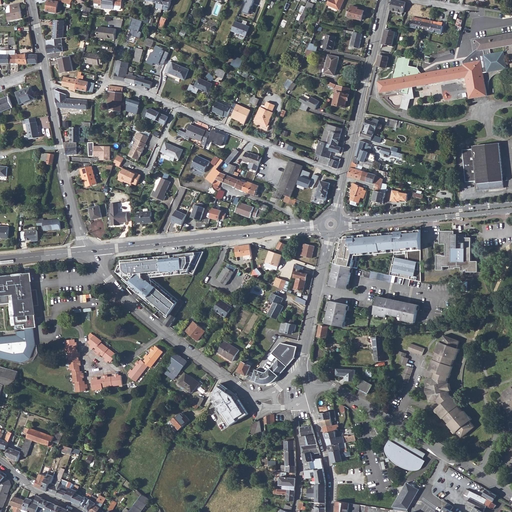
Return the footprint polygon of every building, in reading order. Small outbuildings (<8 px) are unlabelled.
[(51,0),(49,0),(47,11),(58,13),(59,2),(51,0)] [(95,0),(95,3),(95,5),(98,5),(98,3),(102,4),(102,8),(114,9),(119,9),(121,8),(121,6),(122,6),(122,0),(95,0)] [(154,0),(154,2),(158,3),(157,7),(163,9),(163,8),(164,5),(165,0),(154,0)] [(254,0),(253,0),(243,0),(243,3),(246,5),(243,11),(249,14),(254,0)] [(329,0),(327,4),(340,10),(343,0),(329,0)] [(397,0),(392,0),(390,10),(396,11),(403,13),(406,2),(397,0)] [(7,13),(8,20),(23,18),(20,3),(10,4),(10,5),(8,5),(7,10),(7,13)] [(302,14),(300,20),(303,21),(306,15),(307,15),(310,8),(306,6),(306,7),(302,14)] [(352,6),(349,17),(362,20),(364,11),(358,9),(358,7),(352,6)] [(159,23),(158,26),(164,27),(168,19),(163,17),(160,24),(159,23)] [(411,27),(421,29),(424,19),(413,17),(411,27)] [(424,19),(421,29),(431,31),(433,21),(424,19)] [(55,20),(54,39),(62,38),(64,38),(65,21),(65,20),(55,20)] [(236,21),(231,31),(246,37),(250,27),(236,21)] [(433,21),(431,31),(442,33),(443,26),(442,26),(443,22),(439,21),(438,22),(433,21)] [(100,27),(98,37),(116,39),(117,29),(100,27)] [(180,29),(178,34),(185,37),(187,32),(180,29)] [(385,29),(382,44),(392,46),(395,32),(385,29)] [(363,34),(354,32),(351,47),(359,49),(363,34)] [(470,59),(470,64),(464,65),(464,66),(466,77),(466,79),(470,99),(487,96),(486,90),(489,89),(488,87),(488,85),(489,83),(485,84),(483,73),(494,71),(495,74),(496,74),(498,73),(500,72),(501,72),(501,69),(500,65),(506,64),(505,57),(499,58),(497,52),(491,54),(490,49),(511,44),(511,32),(499,35),(477,39),(479,48),(479,51),(470,59)] [(327,34),(324,48),(333,50),(336,36),(327,34)] [(54,39),(47,41),(48,53),(64,52),(62,38),(54,39)] [(148,38),(146,45),(151,47),(155,41),(148,38)] [(163,49),(156,46),(153,53),(152,52),(147,63),(153,65),(154,63),(159,65),(160,64),(164,65),(169,53),(163,50),(163,49)] [(134,60),(141,62),(143,53),(145,49),(137,48),(134,60)] [(463,62),(464,65),(470,64),(470,59),(479,51),(479,48),(472,54),(463,62)] [(308,49),(305,56),(311,58),(313,51),(308,49)] [(432,55),(431,58),(451,53),(450,49),(432,55)] [(10,54),(10,63),(18,63),(18,54),(17,54),(17,53),(16,53),(16,54),(10,54)] [(88,53),(86,62),(99,64),(99,63),(103,64),(104,56),(88,53)] [(10,54),(1,54),(0,54),(0,63),(10,63),(10,54)] [(18,54),(18,63),(37,64),(35,54),(18,54)] [(328,55),(324,73),(334,76),(335,71),(336,71),(339,57),(328,55)] [(379,55),(377,65),(387,67),(389,57),(379,55)] [(466,77),(464,66),(435,71),(422,73),(419,74),(417,71),(418,67),(409,65),(410,58),(398,55),(397,59),(392,79),(378,81),(380,93),(402,89),(401,92),(405,93),(408,94),(410,87),(412,87),(427,84),(445,81),(466,77)] [(234,59),(231,64),(240,68),(243,59),(235,56),(234,59)] [(70,57),(59,59),(61,73),(73,71),(70,57)] [(119,60),(115,79),(125,81),(127,74),(130,62),(119,60)] [(170,61),(166,71),(185,80),(190,70),(170,61)] [(218,67),(215,75),(223,78),(227,71),(218,67)] [(78,79),(76,89),(94,92),(95,83),(80,80),(82,72),(79,71),(77,79),(78,79)] [(494,71),(483,73),(485,84),(489,83),(489,81),(491,78),(492,77),(494,75),(495,74),(494,71)] [(127,74),(125,81),(132,83),(134,83),(136,84),(137,77),(138,76),(127,74)] [(64,77),(63,82),(63,86),(70,87),(70,90),(76,91),(76,90),(76,89),(78,79),(77,79),(64,77)] [(137,77),(136,84),(151,88),(153,82),(137,77)] [(199,77),(195,87),(209,92),(213,83),(199,77)] [(332,83),(329,88),(333,91),(336,92),(334,104),(346,107),(348,100),(349,101),(350,95),(349,94),(350,88),(338,86),(332,83)] [(110,85),(110,91),(108,104),(107,104),(105,105),(105,107),(105,109),(106,110),(108,110),(109,110),(121,111),(123,93),(124,87),(117,86),(110,85)] [(31,87),(16,93),(20,105),(35,99),(31,87)] [(408,94),(405,93),(406,97),(404,97),(401,109),(404,110),(408,110),(410,100),(411,99),(414,98),(414,96),(412,87),(410,87),(408,94)] [(57,98),(56,98),(57,107),(66,108),(66,99),(67,99),(67,94),(55,90),(57,98)] [(304,95),(301,101),(303,102),(300,108),(307,111),(310,106),(316,109),(321,101),(312,96),(311,99),(304,95)] [(9,97),(0,100),(0,112),(13,108),(9,97)] [(142,102),(128,98),(127,110),(139,114),(142,102)] [(66,99),(66,108),(71,108),(88,109),(88,101),(75,99),(67,99),(66,99)] [(224,115),(228,117),(232,106),(228,104),(228,105),(217,101),(213,110),(219,113),(219,114),(223,116),(224,115)] [(261,106),(255,120),(260,122),(260,121),(262,122),(268,125),(274,112),(273,111),(275,104),(268,101),(265,108),(261,106)] [(237,104),(232,115),(242,119),(241,121),(241,122),(245,124),(250,110),(237,104)] [(170,117),(151,109),(148,117),(166,125),(170,117)] [(35,117),(26,119),(28,134),(25,134),(25,138),(28,138),(29,138),(40,136),(37,121),(36,121),(35,117)] [(367,125),(365,131),(374,135),(379,120),(375,118),(374,121),(373,121),(368,119),(366,125),(367,125)] [(187,133),(185,137),(190,139),(191,136),(202,141),(201,143),(205,145),(208,139),(211,132),(191,124),(187,133)] [(331,131),(328,143),(338,146),(342,134),(341,134),(343,128),(327,124),(325,129),(331,131)] [(73,127),(71,127),(71,142),(74,142),(77,142),(80,142),(80,127),(73,127)] [(211,132),(208,139),(222,146),(226,135),(212,129),(211,132)] [(362,130),(360,136),(377,142),(378,139),(381,140),(382,139),(383,139),(384,138),(374,135),(365,131),(362,130)] [(150,137),(139,131),(136,138),(138,139),(130,155),(139,160),(141,156),(143,153),(146,148),(145,147),(147,143),(150,137)] [(353,161),(351,166),(356,167),(359,160),(365,162),(365,161),(368,152),(366,151),(367,149),(370,151),(372,147),(368,146),(369,143),(359,140),(354,162),(354,161),(353,161)] [(322,141),(317,154),(321,155),(331,159),(333,151),(340,153),(342,147),(338,146),(328,143),(322,141)] [(71,142),(66,142),(68,155),(81,154),(81,147),(77,147),(77,142),(74,142),(71,142)] [(165,143),(162,152),(180,159),(184,149),(170,144),(169,144),(165,143)] [(475,149),(463,150),(466,182),(478,181),(479,191),(504,188),(504,181),(507,181),(507,178),(504,178),(501,143),(474,146),(475,149)] [(112,146),(95,146),(95,156),(100,156),(101,156),(101,157),(101,160),(112,160),(112,146)] [(370,153),(370,151),(367,149),(366,151),(368,152),(365,161),(373,164),(372,168),(380,170),(380,169),(381,166),(381,165),(381,163),(379,162),(378,162),(377,161),(376,159),(376,158),(376,157),(375,156),(374,155),(372,153),(371,153),(370,153)] [(257,170),(259,165),(263,156),(251,152),(251,153),(247,151),(243,160),(248,162),(248,161),(251,162),(249,167),(257,170)] [(41,162),(53,165),(55,156),(55,154),(52,153),(49,153),(43,153),(41,162)] [(118,154),(115,164),(120,166),(125,157),(118,154)] [(192,167),(198,169),(199,169),(200,169),(204,172),(207,166),(209,166),(211,161),(197,155),(192,167)] [(235,157),(232,155),(227,161),(230,163),(233,160),(235,157)] [(331,159),(321,155),(319,160),(325,162),(324,164),(328,165),(329,165),(338,168),(340,162),(333,159),(331,159)] [(290,160),(278,192),(282,193),(286,195),(291,197),(295,187),(302,170),(304,165),(292,161),(290,160)] [(351,166),(348,176),(361,180),(364,171),(362,170),(363,166),(372,169),(372,168),(373,164),(365,161),(365,162),(359,160),(356,167),(351,166)] [(230,163),(225,170),(228,171),(233,174),(234,174),(237,166),(230,163)] [(92,167),(81,170),(82,174),(84,174),(87,187),(97,184),(92,167)] [(213,183),(216,181),(217,179),(222,172),(218,169),(215,168),(206,179),(213,183)] [(138,186),(142,175),(133,172),(133,173),(130,172),(124,169),(123,172),(121,172),(119,177),(120,178),(119,181),(126,184),(128,183),(133,185),(133,184),(138,186)] [(302,170),(295,187),(303,190),(304,187),(312,189),(318,176),(302,170)] [(364,171),(361,180),(374,184),(376,175),(364,171)] [(222,172),(217,179),(221,181),(224,182),(227,173),(226,172),(226,173),(223,172),(222,172)] [(227,173),(224,182),(229,184),(232,176),(228,174),(228,173),(227,173)] [(232,176),(229,184),(236,187),(239,179),(232,176)] [(166,196),(168,192),(167,191),(168,190),(168,191),(172,183),(163,178),(162,180),(159,179),(157,184),(160,186),(157,192),(155,191),(153,196),(165,201),(168,197),(166,196)] [(239,179),(236,187),(244,190),(246,182),(247,181),(243,179),(242,180),(239,179)] [(247,181),(246,182),(252,185),(249,192),(256,195),(258,190),(260,186),(247,181)] [(321,197),(327,198),(330,183),(321,181),(319,190),(317,190),(315,197),(321,199),(321,197)] [(246,182),(244,190),(249,192),(252,185),(246,182)] [(352,187),(351,193),(351,195),(352,195),(351,200),(359,203),(361,197),(362,193),(365,194),(366,190),(364,189),(364,188),(354,183),(352,187)] [(381,188),(376,187),(372,200),(384,203),(386,193),(381,192),(381,188)] [(218,191),(216,198),(220,199),(222,200),(225,191),(220,189),(218,191)] [(278,192),(275,190),(273,197),(280,199),(282,193),(278,192)] [(291,197),(286,195),(284,201),(294,205),(296,199),(291,197)] [(239,202),(236,212),(251,217),(251,215),(256,217),(257,215),(259,209),(239,202)] [(205,206),(196,203),(192,216),(201,218),(205,206)] [(119,226),(119,224),(121,223),(128,223),(128,213),(120,214),(119,204),(111,204),(112,214),(111,214),(113,226),(119,226)] [(100,206),(90,209),(93,220),(103,218),(100,206)] [(222,209),(213,206),(210,217),(219,220),(219,218),(223,219),(224,219),(226,213),(222,211),(222,209)] [(178,208),(173,220),(177,222),(177,220),(184,223),(189,213),(178,208)] [(259,209),(257,215),(264,218),(267,211),(259,208),(259,209)] [(139,213),(137,213),(138,225),(143,224),(143,223),(153,222),(152,217),(153,217),(153,212),(149,213),(149,209),(145,210),(145,213),(143,213),(143,212),(139,213)] [(44,219),(37,219),(38,226),(44,225),(45,231),(61,229),(60,219),(44,221),(44,219)] [(0,226),(0,237),(9,238),(10,227),(0,226)] [(338,242),(334,263),(352,267),(355,256),(421,250),(419,229),(346,235),(338,242)] [(39,240),(38,230),(22,232),(23,241),(33,239),(33,241),(39,240)] [(462,240),(454,240),(454,234),(454,231),(439,231),(439,243),(439,244),(445,244),(445,255),(443,255),(443,254),(436,254),(436,269),(443,269),(443,266),(450,266),(450,268),(455,268),(455,267),(461,267),(461,270),(465,270),(465,269),(466,269),(466,271),(477,271),(477,261),(470,261),(473,237),(466,237),(462,237),(462,240)] [(285,244),(279,241),(276,248),(282,251),(285,244)] [(304,243),(302,256),(312,258),(315,246),(304,243)] [(252,244),(237,247),(238,257),(245,256),(245,259),(253,259),(252,244)] [(282,254),(272,251),(268,262),(280,266),(281,262),(279,261),(282,254)] [(163,256),(121,260),(117,272),(124,278),(123,280),(137,292),(148,301),(164,314),(168,318),(172,311),(179,300),(152,278),(190,275),(195,276),(205,252),(163,256)] [(420,261),(395,257),(394,264),(419,268),(420,261)] [(352,267),(334,263),(334,264),(333,268),(332,272),(334,272),(334,275),(332,274),(331,280),(330,284),(330,285),(348,289),(348,288),(349,283),(351,272),(352,268),(352,267)] [(419,268),(394,264),(392,271),(418,276),(419,268)] [(225,267),(217,281),(225,286),(233,273),(225,267)] [(392,275),(371,270),(369,277),(391,281),(392,275)] [(298,278),(295,289),(304,291),(307,279),(308,274),(296,271),(295,277),(298,278)] [(0,303),(8,303),(10,326),(13,325),(13,326),(13,327),(12,327),(12,328),(13,328),(13,329),(14,329),(20,329),(23,329),(32,328),(30,307),(38,307),(35,289),(28,289),(28,287),(26,274),(0,276),(0,303)] [(286,281),(276,277),(273,286),(283,289),(286,281)] [(274,303),(268,315),(271,316),(277,319),(284,306),(281,304),(283,299),(272,293),(269,300),(274,303)] [(387,298),(378,296),(378,297),(377,301),(374,313),(375,314),(379,315),(387,316),(388,313),(403,316),(402,319),(410,321),(414,322),(415,322),(418,309),(419,305),(419,304),(410,302),(409,304),(407,303),(407,302),(389,298),(389,300),(387,299),(387,298)] [(179,300),(172,311),(176,315),(184,301),(182,300),(183,298),(181,297),(179,300)] [(221,299),(214,310),(226,318),(233,307),(221,299)] [(349,304),(331,300),(331,301),(330,306),(329,310),(330,310),(330,312),(328,312),(327,317),(326,322),(326,323),(344,326),(344,325),(345,321),(348,309),(348,305),(349,304)] [(168,318),(164,323),(170,328),(178,316),(176,315),(172,311),(168,318)] [(195,321),(192,325),(187,330),(188,332),(198,340),(206,330),(202,327),(195,321)] [(283,321),(282,327),(281,331),(292,334),(293,329),(296,330),(297,325),(294,324),(288,323),(283,321)] [(320,325),(319,331),(320,331),(320,336),(326,337),(328,326),(320,325)] [(0,358),(18,362),(29,358),(33,345),(32,328),(23,329),(23,330),(15,331),(15,335),(0,336),(0,358)] [(89,339),(87,342),(89,343),(90,345),(89,346),(92,348),(93,347),(95,348),(94,350),(97,351),(95,353),(99,355),(100,354),(106,358),(104,360),(107,362),(109,361),(111,362),(116,355),(100,342),(101,341),(97,338),(93,335),(91,333),(90,332),(88,335),(88,337),(89,339)] [(373,336),(374,348),(384,348),(383,335),(373,336)] [(434,378),(426,380),(428,387),(427,387),(428,395),(429,395),(430,402),(438,401),(439,403),(442,406),(436,411),(438,414),(439,413),(444,419),(445,418),(447,421),(449,424),(448,424),(453,430),(453,431),(455,434),(457,432),(462,438),(475,427),(470,422),(473,419),(470,416),(470,417),(465,411),(464,412),(462,410),(459,406),(460,405),(455,400),(456,399),(453,396),(451,398),(448,395),(448,392),(450,391),(448,384),(446,384),(446,382),(448,377),(450,377),(451,374),(451,373),(453,366),(452,366),(453,363),(454,359),(456,359),(458,352),(459,353),(460,349),(458,348),(460,341),(445,335),(442,342),(439,341),(438,345),(436,352),(437,352),(435,359),(433,359),(431,366),(430,366),(429,370),(436,373),(435,375),(434,378)] [(75,339),(66,340),(67,350),(68,350),(69,356),(71,370),(80,369),(79,366),(81,365),(81,362),(79,362),(78,356),(80,356),(79,352),(78,352),(77,351),(77,349),(76,349),(76,346),(77,346),(77,342),(75,342),(75,339)] [(225,340),(218,352),(222,354),(225,356),(233,361),(240,350),(225,340)] [(251,372),(247,378),(263,384),(267,384),(270,384),(273,382),(277,378),(295,358),(297,346),(282,343),(272,353),(276,356),(278,358),(274,362),(275,364),(268,372),(267,372),(265,372),(257,370),(256,369),(255,373),(251,372)] [(412,343),(409,350),(423,355),(425,348),(412,343)] [(129,376),(136,382),(148,366),(151,368),(163,352),(155,346),(154,349),(152,347),(150,351),(151,352),(148,356),(146,355),(144,358),(145,359),(143,362),(141,360),(139,362),(137,361),(135,364),(137,365),(133,371),(131,370),(128,373),(130,374),(129,376)] [(384,348),(374,348),(375,361),(385,360),(384,348)] [(401,363),(408,365),(410,358),(407,357),(408,353),(401,351),(399,354),(403,356),(401,363)] [(176,375),(187,361),(175,352),(165,367),(167,369),(176,375)] [(243,361),(238,371),(247,375),(252,366),(243,361)] [(414,368),(408,365),(402,379),(409,382),(414,368)] [(0,385),(8,388),(17,379),(19,372),(18,371),(10,369),(0,366),(0,385)] [(339,368),(338,375),(347,375),(347,380),(356,380),(356,369),(339,368)] [(82,372),(73,373),(74,382),(75,382),(77,392),(86,391),(86,389),(87,388),(87,384),(85,385),(85,381),(83,381),(82,378),(84,377),(84,374),(82,374),(82,372)] [(91,381),(93,390),(103,389),(102,387),(122,385),(121,378),(121,376),(118,376),(118,374),(114,375),(114,377),(108,378),(107,376),(103,376),(104,378),(101,378),(101,380),(97,380),(97,379),(93,379),(94,381),(91,381)] [(179,383),(192,393),(199,383),(187,374),(179,383)] [(363,378),(358,387),(369,393),(374,384),(363,378)] [(236,394),(220,382),(211,400),(215,402),(229,425),(249,413),(236,394)] [(504,395),(498,399),(509,412),(511,409),(511,386),(511,387),(511,386),(505,390),(502,392),(504,395)] [(194,402),(200,405),(203,398),(198,395),(194,402)] [(319,413),(321,420),(332,418),(336,417),(335,410),(319,413)] [(181,412),(172,421),(179,429),(189,419),(185,414),(184,416),(181,412)] [(346,417),(348,429),(349,429),(350,435),(355,434),(351,416),(346,417)] [(321,420),(323,426),(333,425),(332,420),(336,419),(336,417),(332,418),(321,420)] [(250,433),(254,434),(255,433),(262,431),(259,419),(254,421),(253,422),(250,433)] [(298,429),(300,437),(314,434),(312,425),(301,426),(301,429),(298,429)] [(323,426),(326,439),(344,436),(344,433),(336,434),(336,431),(334,431),(333,425),(323,426)] [(23,450),(23,451),(29,452),(33,441),(50,447),(51,442),(53,442),(55,437),(31,428),(29,435),(26,443),(23,450)] [(55,437),(53,442),(59,444),(60,444),(65,430),(59,428),(55,437)] [(0,436),(0,448),(6,452),(8,447),(9,443),(12,435),(13,433),(10,432),(6,441),(2,439),(5,431),(3,430),(1,434),(0,436)] [(300,437),(301,445),(308,444),(317,443),(314,434),(300,437)] [(326,439),(328,445),(340,443),(345,442),(356,440),(355,434),(350,435),(344,436),(326,439)] [(415,450),(417,447),(393,434),(390,438),(393,440),(395,441),(393,445),(391,443),(389,443),(388,444),(387,445),(386,446),(386,447),(386,448),(386,449),(386,451),(388,454),(388,455),(390,457),(391,458),(392,459),(395,461),(396,462),(397,463),(399,464),(400,463),(401,463),(402,462),(414,469),(417,469),(418,468),(419,468),(420,467),(421,467),(422,465),(422,464),(422,463),(421,460),(423,458),(419,456),(421,453),(415,450)] [(286,449),(296,450),(295,440),(295,438),(294,436),(292,436),(292,437),(287,437),(287,440),(285,440),(286,449)] [(390,438),(386,446),(385,448),(385,449),(386,451),(387,454),(389,456),(391,459),(393,461),(399,465),(401,466),(404,467),(406,468),(408,469),(410,469),(413,470),(416,470),(418,469),(419,469),(421,468),(422,467),(426,460),(423,458),(421,460),(422,463),(422,464),(422,465),(421,467),(420,467),(419,468),(418,468),(417,469),(414,469),(402,462),(401,463),(400,463),(399,464),(397,463),(396,462),(395,461),(392,459),(391,458),(390,457),(388,455),(388,454),(386,451),(386,449),(386,448),(386,447),(386,446),(387,445),(388,444),(389,443),(391,443),(393,445),(395,441),(393,440),(390,438)] [(308,444),(309,452),(312,452),(312,453),(320,451),(317,443),(308,444)] [(328,445),(330,452),(341,450),(341,452),(343,452),(348,451),(347,446),(346,446),(341,447),(340,443),(328,445)] [(65,445),(63,451),(72,454),(73,450),(74,448),(65,445)] [(426,453),(417,447),(415,450),(421,453),(419,456),(423,458),(426,453)] [(10,448),(7,455),(7,456),(11,458),(19,461),(22,452),(14,449),(10,448)] [(276,465),(288,465),(296,466),(296,450),(286,449),(287,462),(275,462),(275,463),(277,463),(276,465)] [(330,452),(333,462),(343,461),(342,456),(341,452),(341,450),(330,452)] [(303,454),(304,462),(306,470),(323,468),(321,457),(314,458),(315,460),(313,461),(312,453),(312,452),(309,452),(303,454)] [(304,484),(316,483),(326,482),(325,474),(323,468),(306,470),(306,478),(314,477),(314,473),(315,473),(316,477),(316,480),(309,481),(309,480),(304,480),(304,484)] [(51,483),(48,491),(58,495),(61,488),(63,484),(61,483),(64,476),(66,470),(62,469),(58,478),(60,479),(57,485),(52,483),(51,483)] [(38,479),(35,486),(43,489),(48,476),(45,475),(43,480),(42,479),(44,474),(42,474),(40,473),(38,479)] [(48,476),(43,489),(45,490),(48,491),(51,483),(52,483),(53,482),(55,476),(51,474),(49,473),(48,476)] [(280,484),(296,485),(296,477),(281,476),(280,484)] [(0,485),(0,490),(8,493),(9,492),(12,485),(10,481),(7,479),(5,477),(0,485)] [(70,488),(67,499),(74,501),(78,491),(81,486),(77,484),(74,488),(71,487),(73,482),(70,481),(67,487),(70,488)] [(308,488),(308,496),(316,496),(316,502),(326,503),(326,492),(326,482),(316,483),(316,488),(308,488)] [(394,509),(406,511),(409,506),(419,489),(414,486),(414,485),(413,485),(413,484),(412,484),(411,485),(406,482),(393,506),(394,506),(394,509)] [(61,488),(58,495),(67,499),(70,488),(67,487),(66,490),(63,489),(61,488)] [(275,487),(275,492),(283,493),(287,493),(287,499),(294,500),(295,490),(278,488),(275,487)] [(447,504),(440,511),(485,511),(484,511),(487,505),(494,508),(497,504),(492,502),(497,494),(487,488),(484,494),(485,495),(484,497),(477,494),(467,488),(464,494),(464,495),(471,499),(467,505),(473,509),(471,511),(454,511),(451,510),(453,506),(444,500),(444,502),(447,504)] [(0,490),(0,506),(3,507),(8,493),(0,490)] [(78,491),(74,501),(81,504),(82,505),(90,493),(88,491),(85,496),(82,494),(83,492),(80,491),(78,491)] [(97,502),(91,511),(92,511),(98,511),(101,508),(103,503),(106,497),(109,492),(107,491),(102,501),(98,500),(97,502)] [(90,493),(82,505),(86,508),(93,495),(90,493)] [(139,511),(150,498),(147,496),(143,494),(141,496),(137,501),(130,510),(128,511),(139,511)] [(32,502),(28,511),(30,511),(31,511),(37,511),(40,505),(42,498),(37,495),(35,503),(32,502)] [(93,495),(86,508),(91,511),(97,502),(93,500),(96,496),(93,495)] [(14,496),(10,504),(15,506),(14,508),(14,511),(20,511),(22,509),(26,501),(14,496)] [(26,501),(22,509),(20,511),(28,511),(32,502),(32,500),(27,498),(26,501)] [(42,510),(43,510),(46,511),(50,502),(42,498),(40,505),(43,507),(42,510)] [(111,511),(118,502),(114,500),(110,507),(110,510),(110,511),(109,511),(111,511)] [(336,511),(359,511),(360,510),(360,504),(336,500),(336,511)] [(50,502),(46,511),(47,511),(60,511),(62,508),(50,502)]
